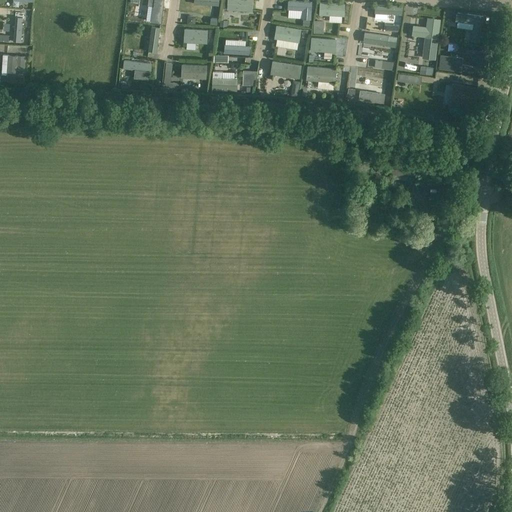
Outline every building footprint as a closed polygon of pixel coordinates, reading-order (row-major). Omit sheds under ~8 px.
[(218,0),(218,10),(244,11),(244,0),(218,0)] [(320,15),(320,21),(335,21),(335,2),(311,1),(310,14),(320,15)] [(394,20),(394,2),(366,3),(366,20),(394,20)] [(472,43),(476,14),(441,9),(440,19),(449,20),(448,27),(464,29),(462,41),(472,43)] [(180,23),(188,24),(188,13),(180,13),(180,23)] [(2,21),(2,30),(11,29),(11,20),(2,21)] [(315,31),(315,21),(307,21),(307,31),(315,31)] [(378,21),(377,29),(390,31),(391,23),(378,21)] [(268,24),(266,46),(290,48),(292,27),(268,24)] [(157,52),(157,38),(153,38),(153,26),(144,26),(144,52),(157,52)] [(201,43),(201,28),(176,27),(176,42),(201,43)] [(379,45),(379,32),(356,31),(355,43),(379,45)] [(328,53),(328,38),(302,37),(301,52),(328,53)] [(241,45),(238,45),(238,39),(217,38),(216,53),(240,54),(241,45)] [(449,43),(448,51),(456,52),(457,43),(449,43)] [(363,48),(362,56),(376,56),(376,48),(363,48)] [(471,50),(469,60),(474,61),(476,61),(476,65),(487,67),(489,53),(471,50)] [(6,55),(5,76),(10,76),(10,83),(27,83),(28,56),(6,55)] [(441,55),(440,68),(455,70),(457,57),(441,55)] [(411,70),(416,71),(419,59),(414,57),(411,70)] [(142,71),(143,60),(115,59),(115,70),(142,71)] [(262,74),(291,78),(293,64),(264,60),(262,74)] [(198,80),(198,64),(172,63),(172,79),(198,80)] [(418,65),(418,74),(426,74),(426,65),(418,65)] [(325,89),(326,67),(297,67),(297,88),(325,89)] [(227,89),(228,72),(203,71),(203,88),(227,89)] [(455,84),(451,105),(473,109),(477,88),(455,84)] [(414,177),(415,163),(393,161),(391,175),(414,177)]
